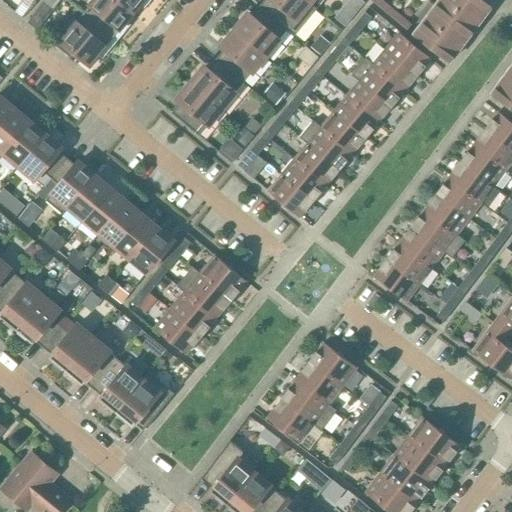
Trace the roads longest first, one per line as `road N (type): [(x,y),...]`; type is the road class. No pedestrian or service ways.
road 1 (residential): [(108,113),(280,254)]
road 2 (unclassified): [(165,511),(0,374)]
road 3 (residential): [(108,113),(201,0)]
road 4 (residential): [(0,24),(108,113)]
